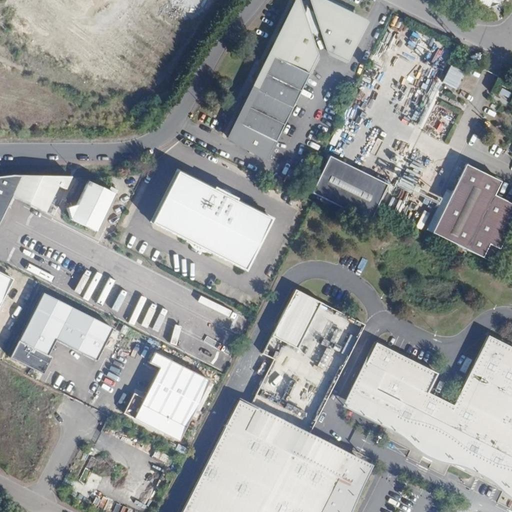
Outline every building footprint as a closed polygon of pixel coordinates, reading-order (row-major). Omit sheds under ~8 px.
[(302,0),(304,3),(319,40),(323,52),(342,61),(360,25),(305,0),(302,0)] [(304,3),(292,9),(307,45),(319,40),(304,3)] [(312,58),(307,45),(292,9),(290,5),(261,69),(239,115),(225,145),(262,163),(312,58)] [(456,61),(446,81),(453,84),(463,64),(456,61)] [(239,115),(261,69),(253,65),(231,111),(239,115)] [(511,81),(504,77),(501,84),(511,89),(511,81)] [(511,94),(511,89),(501,84),(499,88),(511,94)] [(312,188),(370,217),(388,180),(330,151),(312,188)] [(493,257),(511,219),(511,206),(504,203),(508,195),(496,189),(503,176),(467,159),(433,227),(493,257)] [(268,218),(174,171),(148,223),(242,269),(268,218)] [(0,219),(11,194),(44,209),(55,184),(62,187),(68,176),(13,175),(5,176),(0,176),(0,219)] [(69,221),(97,233),(113,195),(85,183),(75,207),(66,212),(69,221)] [(0,298),(9,278),(0,273),(0,298)] [(269,355),(245,402),(304,432),(360,320),(290,285),(258,350),(269,355)] [(97,361),(111,327),(35,295),(7,361),(39,374),(46,358),(45,358),(52,342),(97,361)] [(371,338),(347,385),(341,398),(359,407),(384,420),(418,437),(415,442),(420,445),(426,448),(437,453),(440,448),(458,457),(474,465),(483,469),(496,475),(508,482),(505,487),(511,490),(511,344),(483,330),(448,400),(423,388),(432,368),(371,338)] [(177,439),(207,377),(151,350),(146,360),(157,365),(142,396),(131,391),(122,412),(177,439)] [(176,511),(333,511),(363,461),(304,432),(245,402),(234,396),(176,511)]
